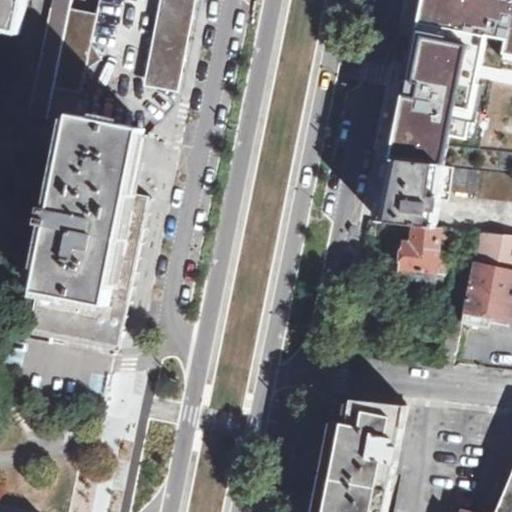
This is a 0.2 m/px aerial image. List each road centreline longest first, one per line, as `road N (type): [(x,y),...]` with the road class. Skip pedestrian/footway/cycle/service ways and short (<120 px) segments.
road 1 (primary): [(263,382),(342,0)]
road 2 (residential): [(313,375),(384,0)]
road 3 (residential): [(234,0),(170,330),(197,365)]
road 4 (primary): [(272,0),(197,365)]
road 5 (residential): [(511,396),(313,375)]
road 6 (primary): [(197,365),(171,498)]
